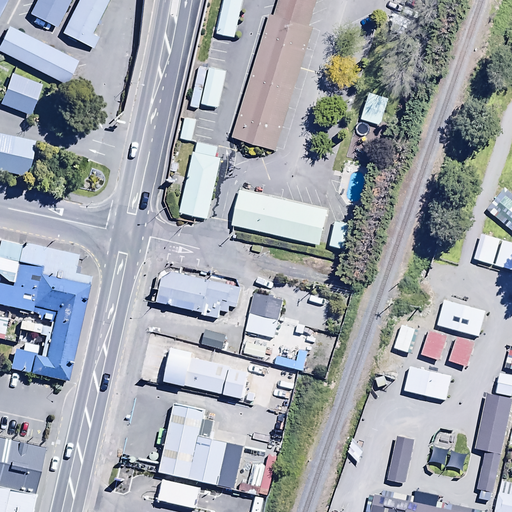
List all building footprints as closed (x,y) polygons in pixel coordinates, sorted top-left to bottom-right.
[(77,0),(46,0),(36,20),(61,33),(77,0)] [(120,0),(87,0),(69,38),(95,51),(120,0)] [(252,0),(228,0),(219,37),(241,43),(252,0)] [(328,0),(283,0),(242,136),(284,149),(328,0)] [(80,67),(18,36),(7,58),(69,89),(80,67)] [(236,80),(217,75),(208,111),(227,116),(236,80)] [(44,92),(17,79),(4,105),(31,118),(44,92)] [(387,95),(366,90),(359,118),(379,124),(387,95)] [(184,117),(179,138),(190,140),(194,120),(184,117)] [(13,141),(0,138),(0,176),(4,177),(13,141)] [(231,156),(204,150),(187,216),(215,222),(231,156)] [(334,217),(247,195),(239,227),(326,249),(334,217)] [(14,371),(70,384),(94,284),(76,279),(81,260),(13,244),(0,298),(0,308),(56,321),(48,355),(19,348),(14,371)] [(235,288),(168,273),(160,312),(227,326),(235,288)] [(289,306),(260,300),(254,328),(283,335),(289,306)] [(0,320),(0,342),(4,343),(9,322),(0,320)] [(400,324),(393,347),(406,351),(414,329),(400,324)] [(319,335),(299,329),(297,337),(317,343),(319,335)] [(445,335),(428,329),(420,353),(437,359),(445,335)] [(206,333),(201,349),(222,355),(227,339),(206,333)] [(472,341),(455,335),(447,360),(464,366),(472,341)] [(256,341),(248,338),(241,357),(250,360),(256,341)] [(167,380),(186,385),(193,353),(173,349),(167,380)] [(251,373),(191,361),(186,385),(245,398),(251,373)] [(511,418),(511,395),(489,391),(477,450),(489,453),(482,490),(497,493),(511,418)] [(208,414),(178,408),(164,472),(194,478),(202,438),(208,414)] [(415,440),(397,436),(388,484),(405,488),(415,440)] [(0,487),(39,497),(50,449),(0,437),(0,487)] [(202,438),(194,478),(223,485),(232,445),(202,438)] [(194,511),(200,491),(163,482),(158,504),(193,511),(194,511)] [(0,511),(35,511),(39,497),(0,487),(0,511)] [(466,511),(376,494),(372,511),(466,511)]
